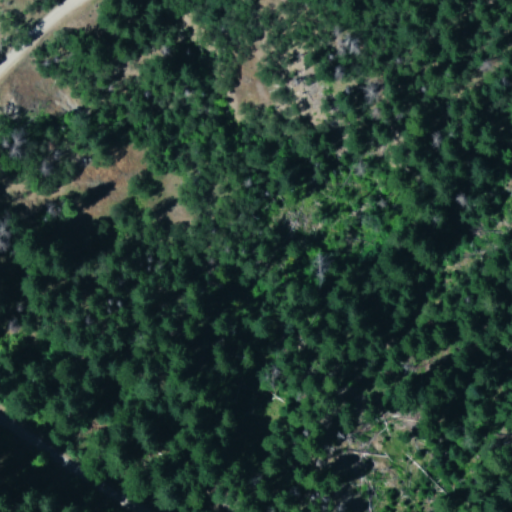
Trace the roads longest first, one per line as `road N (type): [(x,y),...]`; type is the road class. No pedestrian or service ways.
road 1 (residential): [(114,511),(0,428),(8,117),(97,22),(154,0)]
road 2 (residential): [(109,508),(419,511)]
